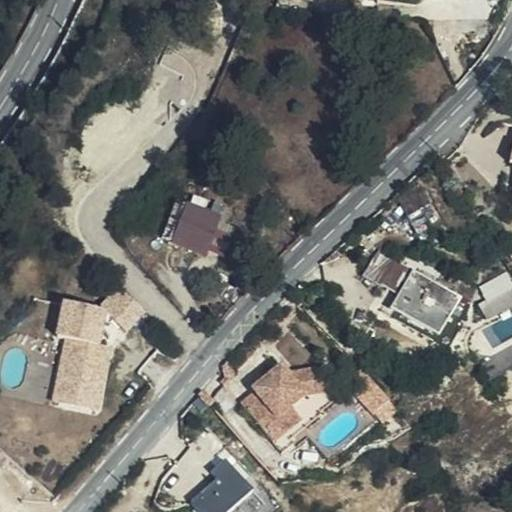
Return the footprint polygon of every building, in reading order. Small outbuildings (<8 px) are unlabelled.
[(221,216),(190,205),(176,244),(207,254),(221,216)] [(435,226),(426,210),(408,221),(417,237),(435,226)] [(397,300),(390,312),(440,341),(460,306),(395,267),(381,290),(397,300)] [(125,287),(106,306),(130,330),(149,311),(125,287)] [(482,329),(511,312),(511,305),(507,296),(473,315),(482,329)] [(101,346),(107,313),(65,304),(58,337),(68,339),(56,402),(104,411),(116,349),(101,346)] [(440,341),(390,312),(387,318),(436,347),(440,341)] [(281,385),(274,377),(267,382),(258,390),(246,401),(250,404),(235,418),(258,442),(283,419),(299,406),(322,402),(319,379),(281,385)] [(267,382),(263,377),(253,385),(258,390),(267,382)] [(294,431),(283,419),(258,442),(268,454),(294,431)] [(191,502),(199,511),(230,511),(255,490),(228,458),(212,472),(217,478),(191,502)]
